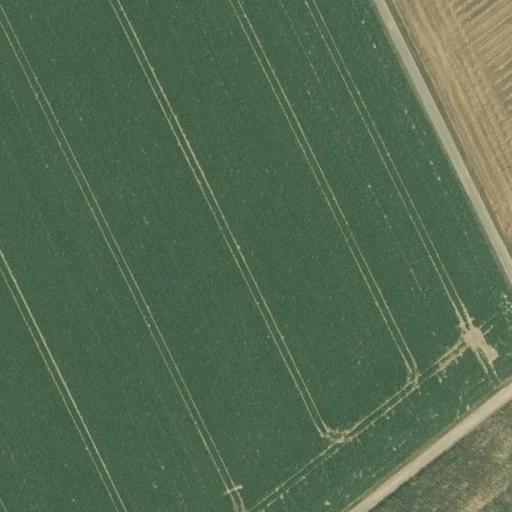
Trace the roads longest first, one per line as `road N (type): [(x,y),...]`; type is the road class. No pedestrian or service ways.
road 1 (track): [(511,280),(375,0)]
road 2 (track): [(359,511),(511,390)]
